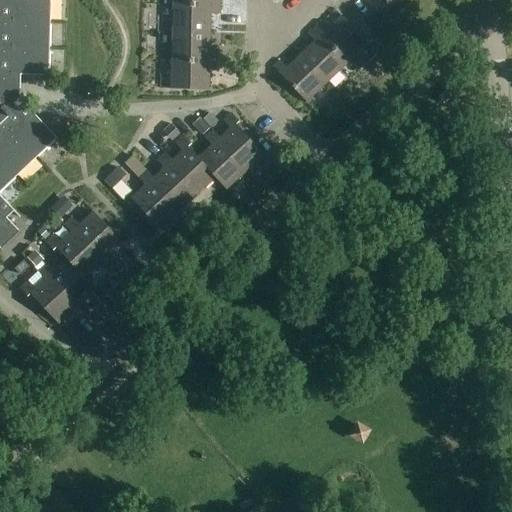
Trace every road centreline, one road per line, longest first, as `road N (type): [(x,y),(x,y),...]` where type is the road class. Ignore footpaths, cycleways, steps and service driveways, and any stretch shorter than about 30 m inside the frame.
road 1 (unclassified): [(90,374),(323,164)]
road 2 (unclassified): [(511,268),(495,19)]
road 3 (unclassified): [(323,164),(495,19)]
road 4 (residential): [(260,92),(52,117)]
road 5 (unclassified): [(0,458),(90,374)]
